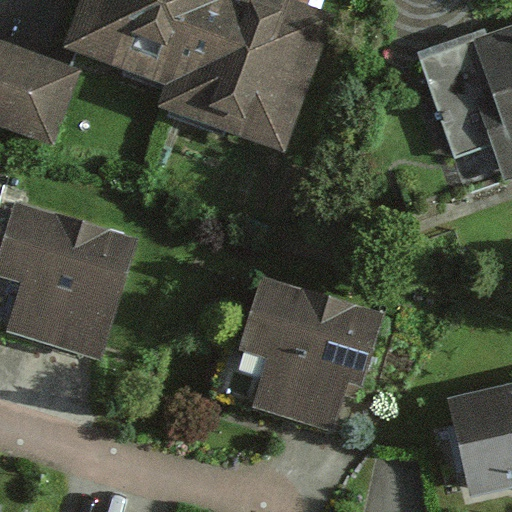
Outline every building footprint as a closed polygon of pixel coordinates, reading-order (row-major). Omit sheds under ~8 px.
[(98,0),(79,60),(182,92),(173,120),(292,158),(336,18),(278,0),(98,0)] [(511,66),(503,70),(494,42),(427,64),(462,170),(503,156),(511,182),(511,66)] [(0,129),(63,152),(89,83),(0,50),(0,129)] [(23,345),(105,368),(120,314),(141,319),(160,254),(32,217),(12,283),(39,291),(23,345)] [(390,400),(411,327),(285,291),(264,364),(288,371),(274,418),(351,440),(365,393),(390,400)] [(511,399),(458,413),(481,508),(511,500),(511,399)]
